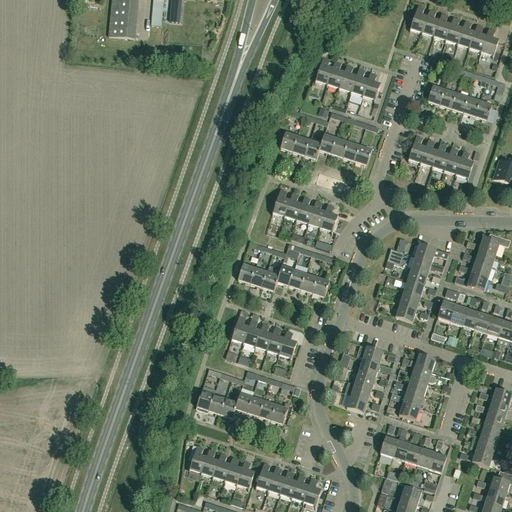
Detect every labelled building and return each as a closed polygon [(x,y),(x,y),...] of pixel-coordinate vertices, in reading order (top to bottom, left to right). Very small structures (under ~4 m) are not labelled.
[(112,0),(109,39),(132,41),(136,0),(112,0)] [(171,0),(171,9),(170,15),(170,24),(180,25),(182,0),(171,0)] [(162,16),(164,4),(153,3),(150,27),(161,28),(162,16)] [(422,37),(428,19),(422,17),(424,10),(418,7),(409,33),(422,37)] [(433,40),(439,23),(433,21),(436,14),(430,12),(428,19),(422,37),(433,40)] [(445,44),(451,27),(446,25),(448,17),(441,15),(439,23),(433,40),(445,44)] [(456,48),(462,30),(457,29),(460,21),(453,19),(451,27),(445,44),(456,48)] [(468,52),(474,34),(469,33),(471,25),(465,23),(462,30),(456,48),(468,52)] [(479,56),(485,38),(480,37),(483,29),(476,27),(474,34),(468,52),(479,56)] [(488,30),(485,38),(479,56),(491,60),(497,42),(492,40),(495,33),(488,30)] [(76,45),(76,55),(120,57),(121,47),(76,45)] [(326,88),(332,70),(326,68),(329,61),(323,58),(315,84),(326,88)] [(338,91),(344,73),(338,72),(341,64),(335,62),(332,70),(326,88),(338,91)] [(350,95),(356,78),(352,76),(355,69),(346,66),(344,73),(338,91),(350,95)] [(361,99),(367,81),(362,80),(364,72),(358,70),(356,78),(350,95),(361,99)] [(129,86),(129,78),(65,73),(64,81),(129,86)] [(370,74),(367,81),(361,99),(374,103),(380,85),(373,83),(376,76),(370,74)] [(439,107),(444,92),(432,88),(427,104),(439,107)] [(451,111),(455,96),(444,92),(439,107),(451,111)] [(462,115),(467,99),(455,96),(451,111),(462,115)] [(474,118),(479,103),(467,99),(462,115),(474,118)] [(491,107),(479,103),(474,118),(486,122),(491,107)] [(292,154),(297,138),(285,134),(280,150),(292,154)] [(331,156),(336,140),(324,136),(321,146),(319,152),(331,156)] [(304,158),(309,142),(297,138),(292,154),(304,158)] [(420,167),(425,150),(420,148),(422,140),(416,138),(408,163),(420,167)] [(343,159),(348,144),(336,140),(331,156),(343,159)] [(319,152),(321,146),(309,142),(304,158),(316,161),(319,152)] [(431,171),(437,153),(431,151),(434,144),(428,142),(425,150),(420,167),(431,171)] [(355,163),(360,148),(348,144),(343,159),(355,163)] [(443,175),(449,157),(445,156),(448,149),(440,146),(437,153),(431,171),(443,175)] [(371,152),(360,148),(355,163),(366,167),(371,152)] [(455,179),(460,161),(455,159),(458,152),(451,150),(449,157),(443,175),(455,179)] [(463,154),(460,161),(455,179),(467,183),(473,165),(467,163),(469,156),(463,154)] [(500,164),(493,182),(508,187),(510,181),(511,182),(511,161),(510,161),(508,167),(500,164)] [(283,220),(289,203),(283,201),(286,193),(280,191),(272,216),(283,220)] [(295,224),(301,206),(295,204),(297,197),(292,195),(289,203),(283,220),(295,224)] [(307,228),(313,210),(309,209),(312,202),(303,199),(301,206),(295,224),(307,228)] [(318,232),(324,214),(319,212),(321,205),(315,203),(313,210),(307,228),(318,232)] [(327,207),(324,214),(318,232),(331,236),(337,218),(330,216),(333,209),(327,207)] [(290,234),(288,241),(298,245),(301,238),(290,234)] [(495,258),(499,247),(507,250),(510,243),(489,236),(488,242),(482,240),(478,252),(495,258)] [(448,256),(436,252),(418,246),(415,259),(432,264),(434,257),(446,261),(448,256)] [(391,260),(404,266),(409,256),(396,251),(391,260)] [(491,270),(495,258),(478,252),(474,264),(491,270)] [(444,269),(432,265),(432,264),(415,259),(411,270),(428,276),(430,271),(442,275),(444,269)] [(401,277),(404,269),(384,263),(382,271),(401,277)] [(488,282),(491,270),(474,264),(470,276),(488,282)] [(249,286),(254,270),(242,267),(237,282),(249,286)] [(288,287),(293,272),(281,268),(278,277),(275,283),(277,284),(288,287)] [(261,290),(266,274),(254,270),(249,286),(261,290)] [(424,288),(428,276),(411,270),(407,282),(424,288)] [(300,291),(305,276),(293,272),(288,287),(300,291)] [(275,283),(278,277),(266,274),(261,290),(274,294),(277,284),(275,283)] [(312,295),(317,280),(305,276),(300,291),(312,295)] [(483,294),(488,282),(470,276),(468,283),(456,279),(454,285),(483,294)] [(329,284),(317,280),(312,295),(324,299),(329,284)] [(421,300),(424,288),(407,282),(403,294),(421,300)] [(459,295),(452,293),(447,291),(445,298),(450,300),(450,299),(457,301),(457,302),(459,295)] [(417,312),(421,300),(403,294),(399,306),(417,312)] [(450,324),(456,307),(443,303),(437,320),(450,324)] [(413,324),(417,312),(399,306),(395,319),(413,324)] [(462,328),(467,311),(456,307),(450,324),(462,328)] [(474,332),(479,315),(467,311),(462,328),(474,332)] [(486,336),(491,319),(479,315),(474,332),(486,336)] [(242,347),(248,329),(243,327),(245,320),(239,318),(231,343),(242,347)] [(498,340),(503,323),(491,319),(486,336),(498,340)] [(254,351),(260,333),(255,331),(257,323),(251,321),(248,329),(242,347),(254,351)] [(509,344),(511,335),(511,325),(503,323),(498,340),(509,344)] [(266,355),(272,337),(267,335),(269,327),(263,325),(260,333),(254,351),(266,355)] [(278,358),(284,340),(278,338),(280,331),(274,329),(272,337),(266,355),(278,358)] [(286,333),(284,340),(278,358),(290,363),(296,344),(290,343),(292,335),(286,333)] [(366,350),(362,362),(391,371),(379,367),(383,355),(366,350)] [(419,357),(415,368),(414,369),(431,375),(435,362),(419,357)] [(391,371),(362,362),(358,374),(375,379),(377,372),(390,376),(391,371)] [(434,379),(430,378),(431,375),(414,369),(410,381),(427,387),(428,384),(432,386),(434,385),(435,381),(434,379)] [(371,391),(375,379),(358,374),(354,386),(371,391)] [(423,399),(427,387),(410,381),(407,393),(403,392),(423,399)] [(287,397),(288,391),(290,387),(283,385),(280,395),(287,397)] [(367,403),(371,391),(354,386),(350,398),(367,403)] [(495,391),(491,404),(508,409),(511,397),(495,391)] [(421,406),(423,399),(403,392),(401,399),(392,396),(390,401),(403,405),(419,411),(420,411),(422,410),(423,407),(421,406)] [(208,413),(213,397),(202,393),(197,409),(208,413)] [(247,415),(252,399),(240,396),(237,405),(235,411),(247,415)] [(220,416),(225,401),(213,397),(208,413),(220,416)] [(364,416),(367,403),(350,398),(346,410),(364,416)] [(258,419),(264,403),(252,399),(247,415),(258,419)] [(232,420),(235,411),(237,405),(225,401),(220,416),(232,420)] [(270,423),(276,407),(264,403),(258,419),(270,423)] [(504,421),(508,409),(491,404),(487,416),(504,421)] [(283,410),(276,407),(270,423),(282,427),(287,411),(289,406),(284,405),(283,410)] [(416,422),(419,411),(403,405),(399,417),(416,422)] [(500,433),(504,421),(487,416),(483,428),(500,433)] [(496,445),(500,433),(483,428),(479,439),(476,438),(476,439),(496,445)] [(392,460),(404,464),(410,447),(411,444),(405,442),(406,440),(405,440),(407,432),(402,431),(398,443),(392,460)] [(392,460),(398,443),(386,439),(380,456),(392,460)] [(492,457),(496,445),(476,439),(474,445),(465,442),(463,447),(476,451),(475,452),(492,457)] [(416,468),(422,451),(410,447),(404,464),(416,468)] [(201,477),(207,460),(201,458),(204,450),(197,448),(189,473),(201,477)] [(428,472),(434,455),(422,451),(416,468),(428,472)] [(213,481),(218,463),(213,462),(215,454),(209,452),(207,460),(201,477),(213,481)] [(489,469),(492,457),(475,452),(472,464),(489,469)] [(446,459),(434,455),(428,472),(441,476),(446,459)] [(225,485),(230,467),(225,466),(227,458),(221,456),(218,463),(213,481),(225,485)] [(236,488),(242,471),(236,469),(239,462),(233,460),(230,467),(225,485),(236,488)] [(244,463),(242,471),(236,488),(249,492),(254,475),(248,473),(251,466),(244,463)] [(268,494),(273,476),(268,475),(270,467),(264,465),(256,491),(268,494)] [(279,498),(285,480),(279,478),(281,471),(276,469),(273,476),(268,494),(279,498)] [(291,502),(297,484),(291,482),(293,475),(287,473),(285,480),(279,498),(291,502)] [(303,506),(308,488),(303,486),(305,479),(299,477),(297,484),(291,502),(303,506)] [(493,479),(489,492),(505,497),(509,484),(493,479)] [(311,481),(308,488),(303,506),(315,510),(314,511),(315,511),(320,511),(323,504),(317,503),(321,492),(314,490),(317,482),(311,481)] [(404,489),(400,501),(417,507),(421,494),(404,489)] [(502,509),(505,497),(489,492),(485,504),(502,509)] [(415,511),(417,507),(400,501),(396,511),(415,511)]
